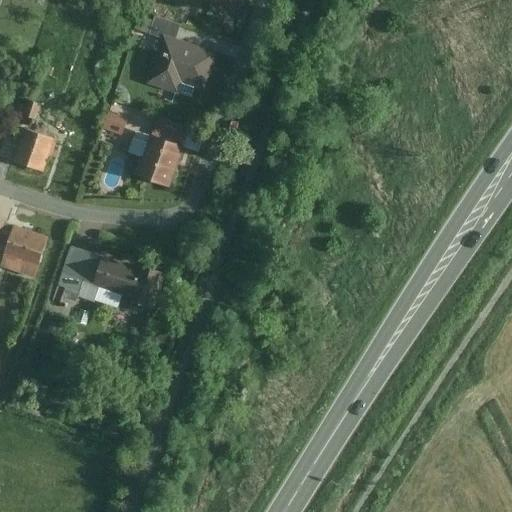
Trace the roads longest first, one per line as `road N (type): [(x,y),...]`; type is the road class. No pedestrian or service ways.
road 1 (residential): [(0,184),(90,215),(176,216),(205,178),(269,0)]
road 2 (primary): [(285,511),(511,171)]
